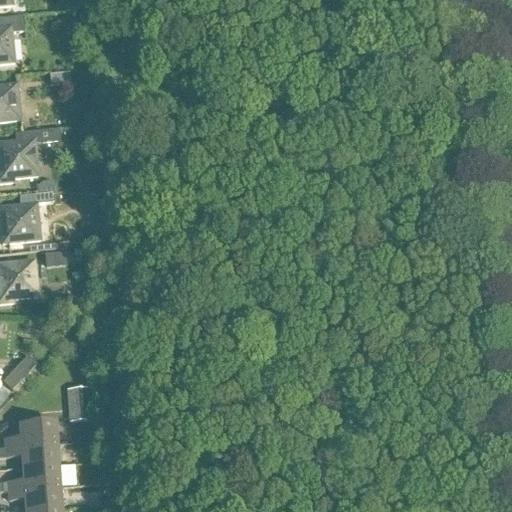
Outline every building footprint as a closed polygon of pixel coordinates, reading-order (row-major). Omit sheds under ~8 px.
[(0,0),(0,11),(12,10),(10,0),(0,0)] [(11,38),(25,36),(23,21),(0,22),(0,69),(14,68),(11,38)] [(49,78),(50,90),(70,88),(69,76),(49,78)] [(0,127),(19,125),(16,89),(0,90),(0,127)] [(14,183),(37,181),(34,148),(57,145),(56,134),(21,138),(22,147),(0,148),(0,188),(14,187),(14,183)] [(39,245),(36,209),(0,213),(0,227),(2,249),(39,245)] [(44,258),(45,273),(67,270),(67,267),(74,266),(73,256),(66,257),(66,256),(44,258)] [(14,304),(37,302),(33,266),(0,269),(0,309),(14,308),(14,304)] [(79,273),(71,278),(76,285),(84,281),(79,273)] [(25,381),(37,370),(27,360),(15,372),(25,381)] [(92,425),(90,392),(67,394),(68,426),(92,425)] [(5,453),(56,450),(55,428),(19,430),(20,442),(4,444),(5,453)] [(58,471),(56,450),(5,453),(6,463),(21,462),(22,474),(58,471)] [(58,471),(22,474),(23,486),(7,487),(8,496),(59,493),(58,471)] [(7,487),(0,487),(0,496),(8,496),(7,487)] [(60,511),(59,493),(8,496),(9,506),(24,505),(24,511),(60,511)]
